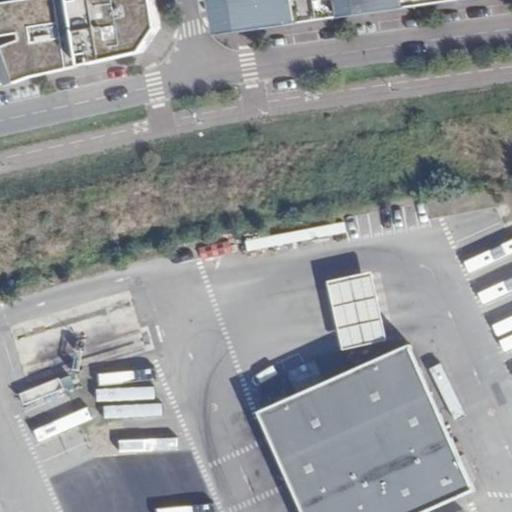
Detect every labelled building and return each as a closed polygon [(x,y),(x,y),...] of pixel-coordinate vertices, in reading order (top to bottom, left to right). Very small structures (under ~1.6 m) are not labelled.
[(152,65),(162,49),(155,0),(0,0),(0,94),(0,95),(152,65)] [(511,0),(213,0),(222,48),(511,4),(511,0)] [(511,221),(481,233),(482,235),(468,240),(463,227),(459,228),(511,371),(511,221)] [(386,333),(373,273),(330,283),(343,342),(386,333)] [(412,346),(260,414),(303,511),(428,511),(477,490),(412,346)]
